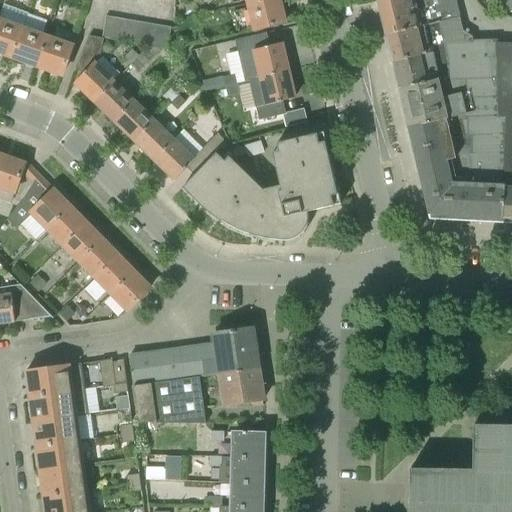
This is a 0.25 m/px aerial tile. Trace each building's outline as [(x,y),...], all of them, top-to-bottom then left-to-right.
[(280,0),(261,0),(249,3),(256,31),(286,23),(280,0)] [(460,18),(457,3),(455,0),(377,0),(383,21),(386,34),(424,25),(460,18)] [(103,38),(113,39),(117,18),(106,16),(103,38)] [(113,39),(124,41),(128,20),(117,18),(113,39)] [(498,43),(498,40),(473,41),(473,37),(463,31),(460,18),(424,25),(431,54),(438,81),(441,96),(447,119),(452,140),(456,159),(448,161),(449,167),(453,166),(456,179),(429,214),(503,218),(505,187),(505,185),(504,185),(508,115),(500,107),(498,43)] [(0,52),(13,58),(24,29),(0,20),(0,52)] [(124,41),(135,43),(139,22),(128,20),(124,41)] [(135,43),(146,45),(150,24),(139,22),(135,43)] [(150,46),(157,47),(161,26),(150,24),(146,45),(150,46)] [(393,63),(431,54),(424,25),(386,34),(393,63)] [(163,48),(168,49),(171,28),(161,26),(157,47),(163,48)] [(13,58),(38,66),(48,37),(24,29),(13,58)] [(95,103),(116,81),(96,62),(100,58),(104,39),(89,35),(77,67),(84,74),(75,83),(95,103)] [(48,37),(38,66),(62,75),(73,46),(48,37)] [(259,78),(289,71),(282,43),(265,47),(265,48),(253,51),(259,78)] [(511,218),(511,43),(498,43),(500,107),(508,115),(504,185),(505,185),(505,187),(503,218),(511,218)] [(131,65),(139,73),(163,48),(157,47),(150,46),(140,56),(131,65)] [(124,58),(131,65),(140,56),(133,50),(124,58)] [(400,91),(438,81),(431,54),(393,63),(400,91)] [(256,107),(259,120),(286,114),(283,101),(295,98),(289,71),(259,78),(250,81),(253,97),(263,95),(265,105),(256,107)] [(225,87),(237,84),(235,74),(223,77),(225,87)] [(115,122),(135,102),(131,98),(132,97),(116,81),(95,103),(115,122)] [(403,105),(441,96),(438,81),(400,91),(403,105)] [(228,97),(240,94),(237,84),(225,87),(228,97)] [(163,97),(171,104),(179,95),(172,88),(163,97)] [(171,104),(178,111),(186,102),(179,95),(171,104)] [(408,128),(447,119),(441,96),(403,105),(408,128)] [(115,122),(134,141),(154,121),(135,102),(115,122)] [(413,149),(452,140),(447,119),(408,128),(413,149)] [(134,141),(154,161),(174,140),(154,121),(134,141)] [(341,204),(324,133),(278,143),(289,192),(263,198),(235,172),(216,153),(194,176),(182,188),(201,207),(212,216),(223,223),(227,226),(236,230),(252,236),(262,238),(269,240),(284,241),(285,225),(297,222),(295,215),(341,204)] [(187,168),(194,176),(216,153),(207,144),(193,159),(174,140),(154,161),(175,181),(187,168)] [(448,161),(456,159),(452,140),(413,149),(418,168),(448,161)] [(0,189),(16,195),(24,175),(27,165),(3,156),(0,164),(0,189)] [(418,168),(429,214),(456,179),(453,166),(449,167),(448,161),(418,168)] [(48,230),(71,207),(30,166),(27,165),(24,175),(26,176),(45,196),(30,212),(48,230)] [(48,230),(64,246),(87,223),(71,207),(48,230)] [(64,246),(80,262),(103,240),(87,223),(64,246)] [(80,262),(96,278),(119,256),(103,240),(80,262)] [(96,278),(112,295),(135,272),(119,256),(96,278)] [(112,295),(128,311),(150,288),(135,272),(112,295)] [(0,288),(0,324),(51,317),(53,319),(54,319),(28,292),(1,295),(0,288)] [(220,374),(260,369),(254,329),(214,335),(215,344),(130,356),(134,386),(199,377),(220,374)] [(103,387),(114,386),(114,384),(127,383),(123,361),(118,361),(118,362),(113,362),(112,360),(99,361),(103,387)] [(29,397),(85,389),(81,364),(26,371),(29,397)] [(224,406),(263,400),(264,400),(260,369),(220,374),(224,406)] [(134,386),(139,423),(206,424),(199,377),(134,386)] [(114,386),(115,394),(128,392),(127,383),(114,384),(114,386)] [(33,423),(77,417),(89,415),(85,389),(29,397),(33,423)] [(128,395),(115,397),(117,410),(130,408),(128,395)] [(36,447),(80,441),(77,417),(33,423),(36,447)] [(121,435),(134,433),(132,425),(120,427),(121,435)] [(511,511),(511,425),(474,425),(473,470),(410,469),(409,511),(511,511)] [(210,441),(224,442),(224,432),(211,431),(210,441)] [(233,457),(264,458),(264,433),(234,432),(233,457)] [(122,444),(135,442),(134,433),(121,435),(122,444)] [(40,471),(83,465),(80,441),(36,447),(40,471)] [(210,466),(223,467),(224,457),(210,456),(210,466)] [(233,482),(263,483),(264,458),(233,457),(233,482)] [(43,495),(87,489),(83,465),(40,471),(43,495)] [(128,484),(140,483),(139,474),(127,476),(128,484)] [(232,508),(263,508),(263,483),(233,482),(232,508)] [(129,493),(141,491),(140,483),(128,484),(129,493)] [(45,511),(95,511),(93,489),(87,489),(43,495),(45,511)] [(220,507),(222,507),(223,498),(209,497),(209,507),(220,507)]
